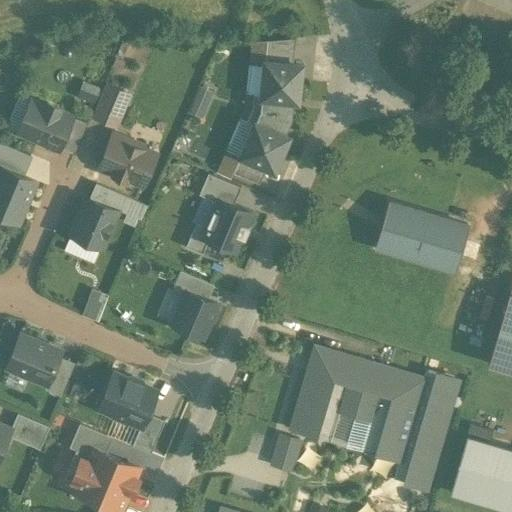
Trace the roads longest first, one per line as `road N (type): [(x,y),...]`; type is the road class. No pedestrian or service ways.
road 1 (residential): [(216,386),(320,146),(348,110)]
road 2 (residential): [(0,295),(216,386)]
road 3 (unclassified): [(348,110),(374,137),(511,170)]
road 4 (unclassified): [(511,136),(385,106),(348,110)]
road 5 (residential): [(163,511),(216,386)]
